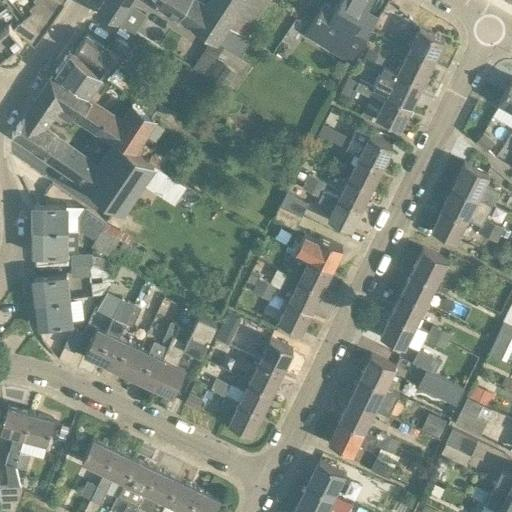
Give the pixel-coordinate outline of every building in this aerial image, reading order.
[(62,6),(55,0),(33,0),(36,3),(56,16),(62,6)] [(117,22),(129,3),(124,0),(104,0),(99,10),(117,22)] [(174,17),(179,20),(190,0),(124,0),(129,3),(131,0),(146,0),(168,13),(169,12),(175,15),(174,17)] [(204,0),(203,3),(197,0),(190,0),(179,20),(218,44),(229,25),(249,39),(263,18),(259,16),(270,0),(204,0)] [(323,2),(303,34),(304,35),(306,34),(350,61),(372,26),(360,19),(372,0),(339,0),(334,9),(323,2)] [(48,26),(56,16),(36,3),(29,9),(32,12),(48,26)] [(43,35),(48,26),(32,12),(22,21),(43,35)] [(37,42),(43,35),(22,21),(12,30),(9,26),(0,33),(0,47),(22,25),(37,42)] [(35,46),(37,42),(22,25),(0,47),(0,60),(25,39),(35,46)] [(218,44),(240,57),(251,40),(249,39),(229,25),(218,44)] [(407,50),(432,62),(444,38),(419,26),(407,50)] [(72,52),(116,82),(123,73),(114,67),(121,57),(124,60),(131,50),(114,38),(107,49),(85,34),(72,52)] [(151,56),(158,46),(140,35),(134,45),(151,56)] [(276,52),(286,58),(290,52),(289,47),(286,45),(282,42),(276,52)] [(370,67),(377,54),(367,49),(361,63),(370,67)] [(72,52),(70,50),(53,73),(54,74),(88,96),(94,87),(99,91),(109,79),(115,84),(116,82),(72,52)] [(422,83),(432,62),(407,50),(397,70),(422,83)] [(422,83),(397,70),(397,71),(383,64),(386,58),(377,54),(370,67),(380,71),(373,86),(375,87),(411,105),(422,83)] [(230,80),(236,72),(226,65),(220,73),(230,80)] [(92,99),(88,96),(54,74),(15,134),(84,184),(98,162),(47,126),(56,113),(70,123),(73,118),(77,121),(92,99)] [(368,96),(373,86),(360,78),(359,81),(353,78),(349,76),(341,92),(346,94),(353,97),(357,90),(367,95),(368,96)] [(511,109),(511,76),(498,101),(511,109)] [(411,105),(375,87),(374,88),(364,110),(400,128),(411,105)] [(92,99),(77,121),(110,144),(113,140),(135,154),(157,120),(133,105),(124,119),(93,98),(92,99)] [(353,153),(382,166),(392,144),(356,127),(349,139),(345,149),(353,153)] [(487,151),(487,150),(494,141),(483,132),(475,141),(487,151)] [(110,144),(84,184),(125,213),(144,186),(157,167),(135,154),(113,140),(110,144)] [(371,187),(382,166),(353,153),(349,161),(353,163),(347,175),(371,187)] [(452,186),(491,205),(498,190),(484,184),(489,173),(464,161),(452,186)] [(302,187),(311,192),(317,178),(308,174),(306,180),(302,187)] [(347,175),(340,190),(337,195),(361,208),(371,187),(347,175)] [(320,196),(323,188),(326,183),(317,178),(311,192),(320,196)] [(484,218),(491,205),(452,186),(442,207),(467,220),(467,219),(481,226),(499,235),(503,227),(484,218)] [(350,230),(361,208),(337,195),(323,188),(320,196),(317,201),(331,208),(326,218),(350,230)] [(280,204),(302,215),(308,202),(286,192),(280,204)] [(295,228),(302,215),(280,204),(273,218),(295,228)] [(33,230),(68,230),(68,205),(33,205),(33,230)] [(103,226),(105,221),(85,206),(78,216),(78,229),(94,239),(103,226)] [(456,241),(467,220),(442,207),(431,229),(456,241)] [(91,245),(120,262),(134,269),(144,251),(103,226),(94,239),(91,245)] [(496,241),(499,235),(481,226),(478,232),(496,241)] [(120,262),(91,245),(91,253),(78,253),(77,229),(68,230),(33,230),(33,254),(67,255),(68,252),(70,252),(71,265),(92,265),(114,276),(117,270),(120,262)] [(500,234),(506,237),(508,231),(502,229),(500,234)] [(295,250),(332,268),(342,247),(319,235),(317,238),(304,231),(295,250)] [(412,269),(441,284),(445,275),(441,273),(448,259),(423,247),(412,269)] [(321,290),(332,268),(295,250),(295,251),(302,254),(296,266),(301,269),(298,278),(321,290)] [(71,277),(92,277),(92,265),(71,265),(71,277)] [(261,274),(251,269),(246,279),(255,283),(258,277),(259,278),(261,274)] [(437,292),(441,284),(412,269),(401,291),(426,303),(433,290),(437,292)] [(321,290),(298,278),(286,272),(279,287),(267,281),(261,295),(273,301),(276,294),(287,299),(311,311),(321,290)] [(69,299),(70,298),(68,274),(33,278),(36,303),(69,299)] [(261,295),(267,281),(259,278),(258,277),(255,283),(252,290),(261,295)] [(415,325),(426,303),(401,291),(391,313),(415,325)] [(75,350),(83,353),(105,364),(119,336),(125,323),(134,303),(124,298),(121,297),(106,330),(96,326),(88,322),(83,332),(75,350)] [(69,299),(36,303),(39,327),(73,323),(70,298),(69,299)] [(301,332),(311,311),(287,299),(277,320),(301,332)] [(125,323),(132,326),(141,306),(134,303),(125,323)] [(230,341),(240,319),(227,313),(218,335),(230,341)] [(405,347),(415,325),(391,313),(380,335),(405,347)] [(170,343),(168,347),(150,385),(172,396),(185,368),(176,364),(184,348),(200,356),(216,324),(198,315),(189,334),(176,328),(170,343)] [(170,343),(176,328),(178,325),(170,321),(163,340),(170,343)] [(511,327),(502,323),(496,338),(507,343),(511,333),(511,327)] [(435,343),(441,329),(431,325),(425,338),(435,343)] [(75,350),(83,332),(73,327),(64,346),(75,351),(75,350)] [(441,329),(435,343),(445,347),(451,334),(441,329)] [(140,346),(119,337),(119,336),(105,364),(128,375),(140,346)] [(258,358),(282,370),(293,348),(268,337),(258,358)] [(150,385),(168,347),(161,344),(153,341),(149,350),(140,346),(128,375),(150,385)] [(429,371),(435,360),(417,351),(411,362),(429,371)] [(360,375),(385,388),(386,387),(391,389),(396,377),(391,375),(396,365),(371,353),(360,375)] [(272,391),(282,370),(258,358),(248,379),(272,391)] [(456,404),(464,388),(426,370),(418,385),(456,404)] [(399,395),(385,388),(360,375),(349,397),(375,409),(388,416),(399,395)] [(511,380),(503,377),(500,384),(511,389),(511,380)] [(272,391),(248,379),(242,391),(216,379),(211,388),(238,401),(262,412),(272,391)] [(467,397),(488,406),(494,393),(474,384),(467,397)] [(197,409),(202,399),(189,392),(184,402),(197,409)] [(479,435),(486,421),(492,408),(488,406),(467,397),(467,396),(454,423),(479,435)] [(349,397),(339,419),(364,431),(375,409),(349,397)] [(251,434),(262,412),(238,401),(232,414),(228,422),(251,434)] [(0,431),(13,435),(6,464),(15,467),(29,412),(6,406),(0,430),(0,431)] [(446,419),(428,411),(421,427),(439,435),(446,419)] [(29,412),(15,467),(26,469),(29,455),(33,440),(47,444),(53,418),(29,412)] [(371,450),(374,443),(377,437),(364,431),(339,419),(328,441),(353,454),(358,443),(371,450)] [(67,434),(68,426),(61,425),(59,432),(67,434)] [(470,454),(477,440),(451,428),(445,442),(470,454)] [(377,437),(374,443),(384,448),(390,435),(381,431),(377,437)] [(58,439),(65,441),(67,434),(59,432),(58,439)] [(390,435),(384,448),(394,453),(397,447),(400,440),(390,435)] [(103,471),(114,447),(92,437),(80,461),(102,472),(103,471)] [(123,482),(135,458),(114,447),(103,471),(102,472),(96,485),(90,499),(99,503),(112,477),(123,482)] [(135,511),(144,492),(156,468),(135,458),(123,482),(117,496),(128,501),(122,511),(135,511)] [(389,477),(394,466),(376,458),(370,469),(389,477)] [(307,482),(333,494),(344,471),(318,459),(307,482)] [(443,470),(436,467),(432,476),(439,479),(443,470)] [(166,502),(177,478),(156,468),(144,492),(135,511),(147,511),(148,511),(149,511),(156,497),(166,502)] [(495,482),(511,490),(511,474),(501,469),(495,482)] [(187,511),(198,488),(177,478),(166,502),(187,511)] [(87,480),(80,494),(90,499),(96,485),(87,480)] [(315,511),(324,511),(333,494),(307,482),(297,503),(315,511)] [(501,511),(511,511),(511,490),(495,482),(488,495),(500,501),(495,509),(497,510),(501,511)] [(21,492),(20,489),(19,485),(8,486),(0,486),(0,509),(8,511),(14,511),(19,498),(21,492)] [(198,488),(187,511),(213,511),(220,499),(198,488)] [(315,511),(297,503),(292,511),(315,511)]
